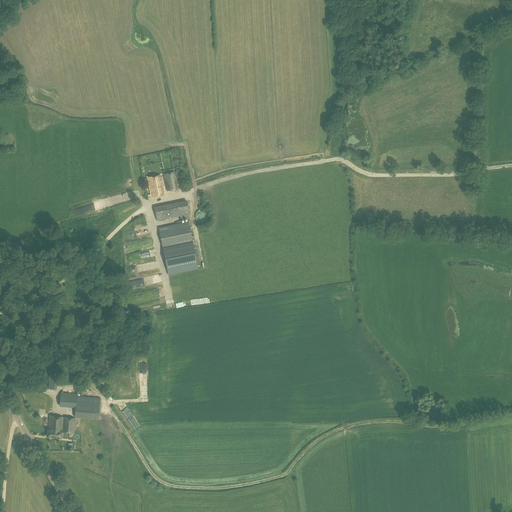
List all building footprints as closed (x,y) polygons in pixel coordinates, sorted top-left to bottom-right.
[(163,174),(167,191),(179,189),(175,172),(163,174)] [(148,178),(152,197),(164,194),(160,175),(148,178)] [(186,201),(178,203),(181,216),(189,214),(186,201)] [(154,208),(157,220),(181,216),(178,203),(154,208)] [(195,216),(195,218),(196,219),(196,220),(197,221),(198,222),(199,223),(201,223),(202,223),(203,223),(204,223),(206,222),(207,221),(208,220),(208,219),(209,218),(209,217),(209,216),(209,214),(209,213),(208,212),(207,211),(206,210),(205,210),(204,209),(202,209),(201,209),(200,209),(199,210),(198,211),(197,212),(196,213),(195,214),(195,215),(195,216)] [(198,268),(188,222),(159,228),(168,274),(198,268)] [(50,372),(48,388),(56,389),(58,373),(50,372)] [(60,406),(75,407),(75,406),(76,406),(77,397),(77,394),(61,392),(60,406)] [(75,411),(75,417),(99,419),(99,413),(100,398),(98,398),(77,397),(76,406),(75,406),(75,407),(75,411)] [(49,424),(48,430),(47,437),(61,438),(62,433),(74,434),(75,424),(75,418),(50,416),(49,424)]
